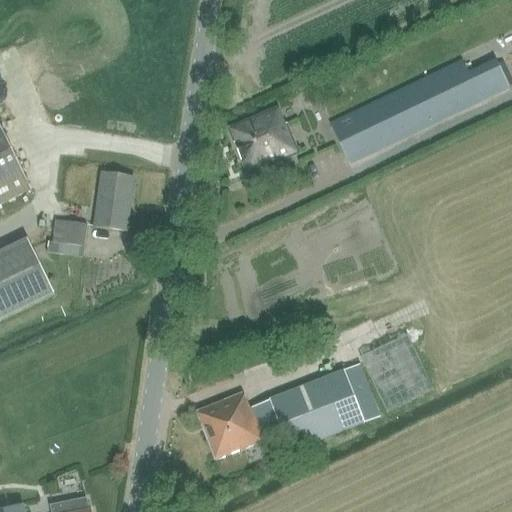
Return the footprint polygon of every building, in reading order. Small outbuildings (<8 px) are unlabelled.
[(332,125),(332,127),(340,144),(350,163),(509,87),(496,59),(469,72),(464,62),(332,125)] [(247,175),(287,159),(299,154),(287,124),(283,125),(276,110),(229,130),(247,175)] [(0,125),(0,205),(32,190),(0,125)] [(101,174),(93,226),(126,232),(134,179),(101,174)] [(84,248),(87,226),(55,221),(52,244),(51,254),(62,255),(81,258),(83,248),(84,248)] [(0,254),(0,322),(54,296),(27,241),(0,254)] [(388,412),(434,390),(408,336),(363,358),(388,412)] [(244,395),(197,413),(216,462),(265,443),(265,441),(283,437),(290,455),(365,426),(365,424),(380,417),(360,366),(344,371),(270,400),(271,404),(250,409),(244,395)] [(92,511),(90,511),(87,500),(52,507),(52,511),(92,511)]
